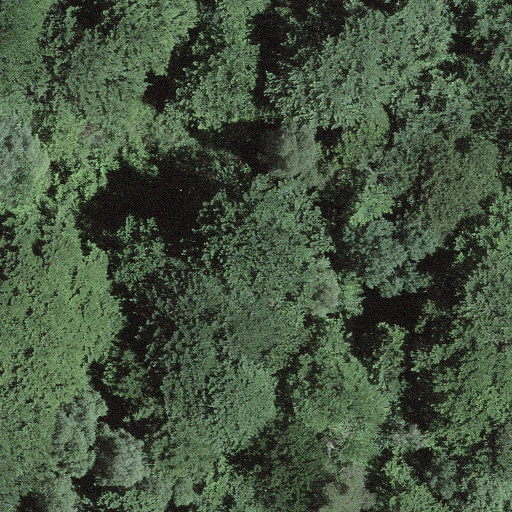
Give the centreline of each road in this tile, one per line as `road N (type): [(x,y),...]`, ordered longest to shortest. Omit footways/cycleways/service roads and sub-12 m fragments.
road 1 (track): [(377,511),(373,419),(349,314),(357,295),(382,283),(410,289),(468,326),(511,378)]
road 2 (track): [(0,336),(195,511)]
